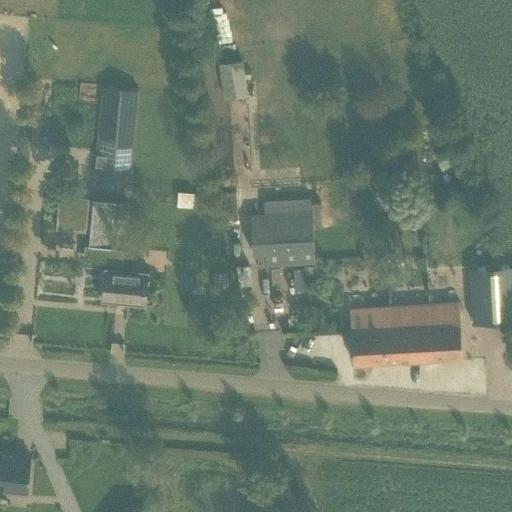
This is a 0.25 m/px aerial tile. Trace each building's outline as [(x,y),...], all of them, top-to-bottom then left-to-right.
[(219,64),(225,99),(248,95),(242,60),(219,64)] [(94,183),(129,186),(138,89),(103,86),(94,183)] [(366,184),(383,223),(411,212),(394,172),(366,184)] [(88,245),(106,246),(101,299),(145,303),(149,270),(121,268),(125,233),(110,232),(111,216),(126,217),(128,201),(93,197),(92,201),(88,201),(88,197),(59,194),(56,228),(85,231),(86,227),(90,227),(88,245)] [(311,209),(263,212),(266,252),(266,264),(314,261),(311,209)] [(511,264),(468,267),(472,323),(511,320),(511,264)] [(377,326),(351,327),(352,343),(353,363),(432,359),(462,357),(459,301),(429,303),(376,306),(377,326)] [(0,489),(28,492),(31,457),(0,454),(0,489)] [(130,511),(164,511),(159,499),(130,511)]
